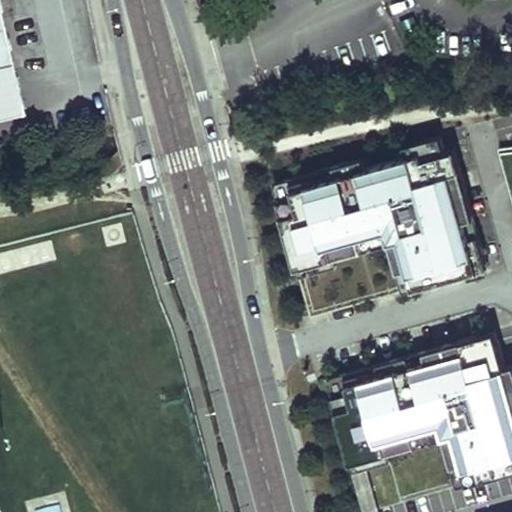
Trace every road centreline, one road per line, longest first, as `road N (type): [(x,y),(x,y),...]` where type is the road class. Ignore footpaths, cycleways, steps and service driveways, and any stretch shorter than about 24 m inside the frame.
road 1 (tertiary): [(113,0),(156,197),(203,336),(248,511)]
road 2 (tertiary): [(260,356),(230,205),(171,0)]
road 3 (residential): [(260,356),(511,287)]
road 4 (tertiary): [(301,511),(260,356)]
